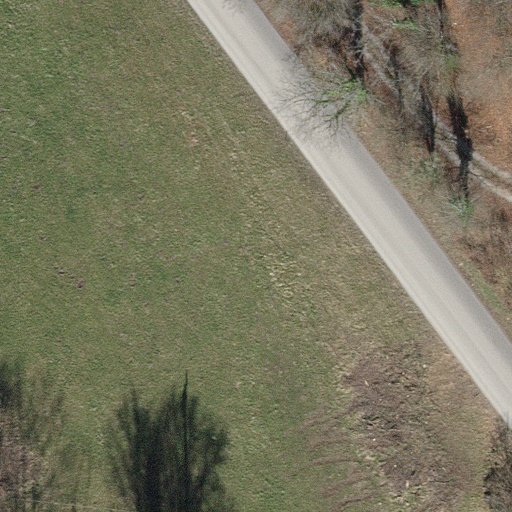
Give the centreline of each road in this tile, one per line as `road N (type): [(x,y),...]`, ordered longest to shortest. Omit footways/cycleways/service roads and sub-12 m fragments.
road 1 (unclassified): [(511,372),(237,0)]
road 2 (track): [(351,0),(511,142)]
